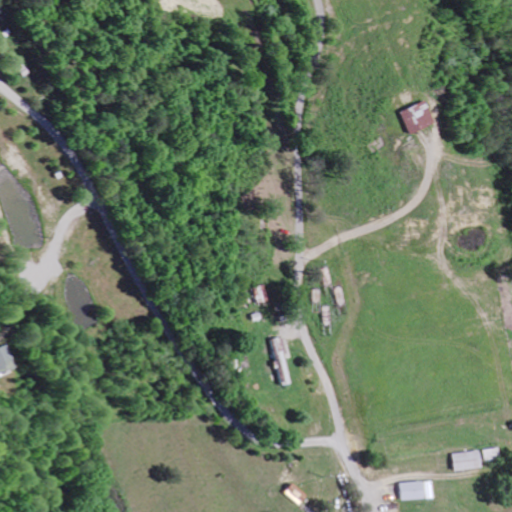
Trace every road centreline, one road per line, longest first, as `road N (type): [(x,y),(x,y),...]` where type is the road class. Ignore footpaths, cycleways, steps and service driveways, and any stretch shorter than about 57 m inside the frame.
road 1 (residential): [(367,511),(295,290),(296,118),(319,27),(314,0)]
road 2 (residential): [(341,438),(272,443),(232,423),(180,357),(61,149),(0,86)]
